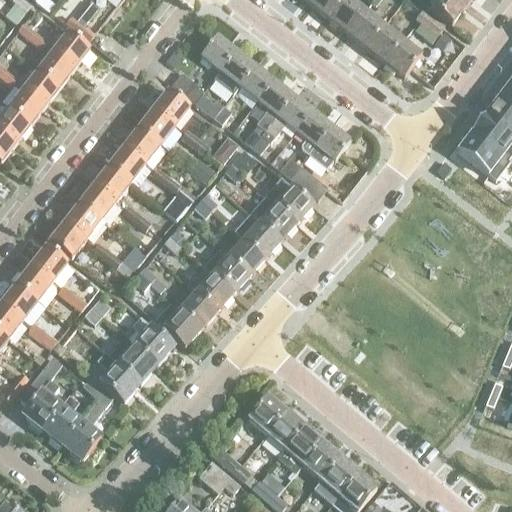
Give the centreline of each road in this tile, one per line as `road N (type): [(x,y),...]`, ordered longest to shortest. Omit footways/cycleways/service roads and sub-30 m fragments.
road 1 (residential): [(0,241),(195,0)]
road 2 (residential): [(456,511),(254,340)]
road 3 (residential): [(254,340),(419,143)]
road 4 (residential): [(419,143),(219,0)]
road 5 (residential): [(96,511),(254,340)]
road 6 (residential): [(419,143),(511,24)]
